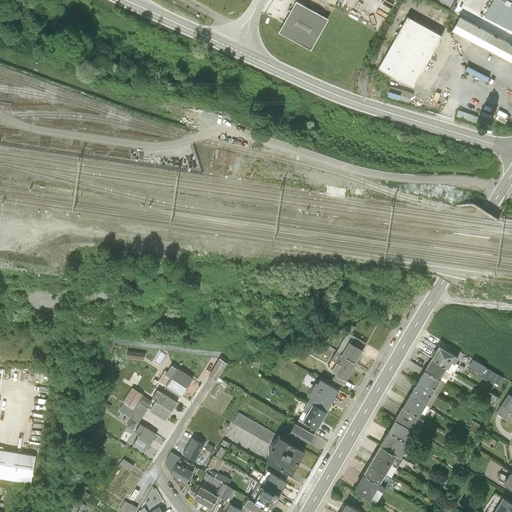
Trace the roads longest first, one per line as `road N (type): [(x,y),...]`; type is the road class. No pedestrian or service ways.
road 1 (track): [(0,113),(57,132),(152,145),(236,128),(355,169),(464,180),(511,197)]
road 2 (secondary): [(309,511),(511,176)]
road 3 (secondary): [(234,50),(352,102),(511,151)]
road 4 (unclassified): [(184,511),(155,467),(209,381)]
